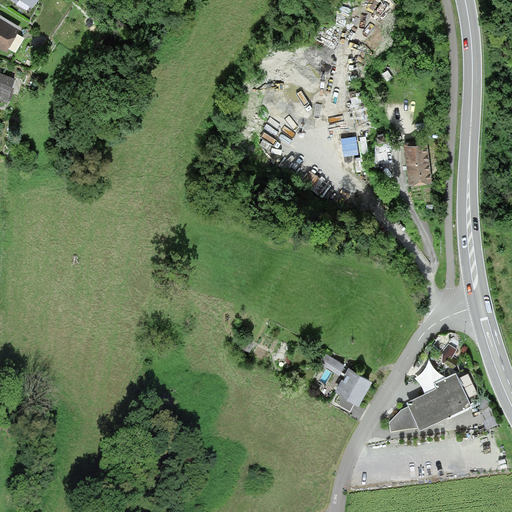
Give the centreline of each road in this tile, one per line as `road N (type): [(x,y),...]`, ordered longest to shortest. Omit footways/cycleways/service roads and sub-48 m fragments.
road 1 (primary): [(465,0),(469,229),(481,306)]
road 2 (residential): [(337,511),(350,455),(424,332),(448,313),(481,306)]
